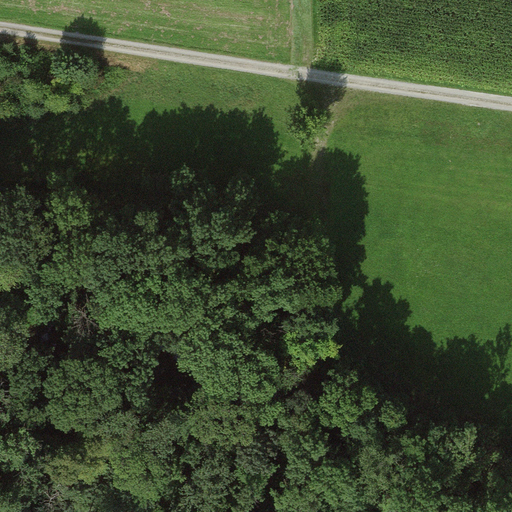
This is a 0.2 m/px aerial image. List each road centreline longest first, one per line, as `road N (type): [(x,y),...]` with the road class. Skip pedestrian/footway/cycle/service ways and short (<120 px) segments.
road 1 (track): [(511,103),(0,30)]
road 2 (track): [(331,78),(282,511)]
